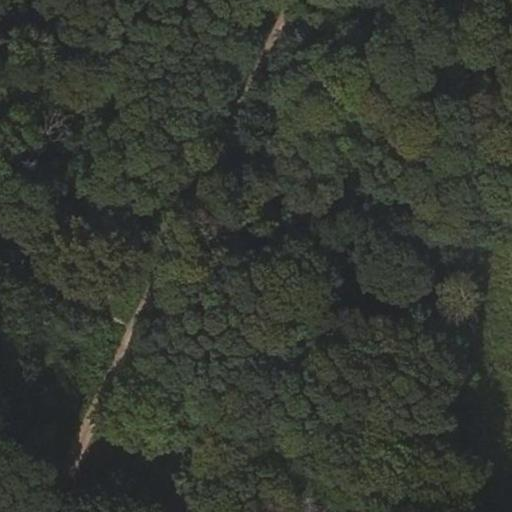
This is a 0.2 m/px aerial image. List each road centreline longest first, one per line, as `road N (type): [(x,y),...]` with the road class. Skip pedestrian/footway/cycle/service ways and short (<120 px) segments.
road 1 (track): [(285,0),(170,259),(43,511)]
road 2 (track): [(0,278),(18,270),(138,321)]
